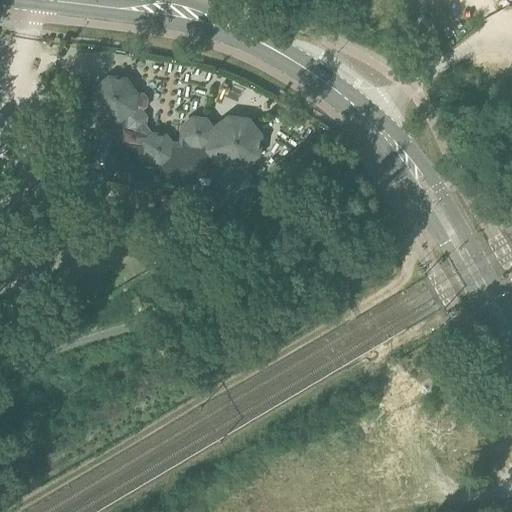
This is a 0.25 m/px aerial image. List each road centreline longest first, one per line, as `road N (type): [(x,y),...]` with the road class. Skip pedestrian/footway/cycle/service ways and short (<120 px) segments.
road 1 (primary): [(255,40),(372,119),(428,192),(511,338)]
road 2 (primary): [(255,40),(163,13),(44,0)]
